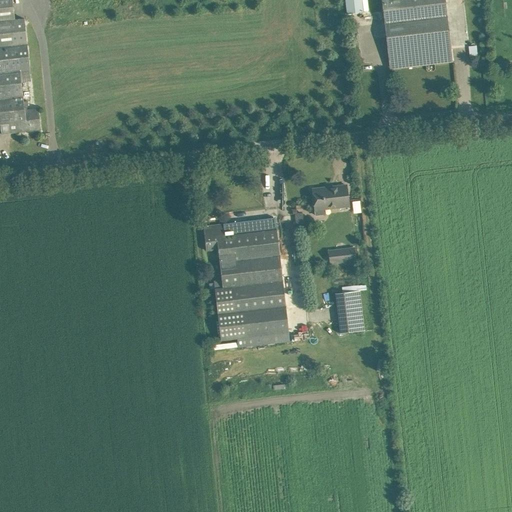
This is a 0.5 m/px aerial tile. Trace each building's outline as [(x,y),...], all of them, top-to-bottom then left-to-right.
[(15,20),(12,0),(0,0),(0,125),(16,123),(17,132),(41,130),(38,108),(27,110),(27,108),(28,107),(27,101),(24,102),(22,82),(31,81),(30,70),(25,19),(15,20)] [(361,0),(345,0),(347,14),(363,12),(361,0)] [(381,0),(389,61),(408,59),(408,67),(452,62),(445,0),(381,0)] [(470,56),(478,55),(477,45),(469,45),(470,56)] [(315,216),(326,215),(325,211),(349,207),(346,185),(312,189),(315,216)] [(296,224),(304,223),(302,213),(295,213),(296,224)] [(223,236),(221,227),(224,227),(224,224),(220,224),(220,227),(204,229),(206,251),(218,249),(223,288),(215,289),(221,340),(237,338),(238,348),(290,342),(277,230),(223,236)] [(329,267),(357,264),(354,247),(327,250),(329,267)] [(339,334),(364,331),(360,290),(334,293),(339,334)]
